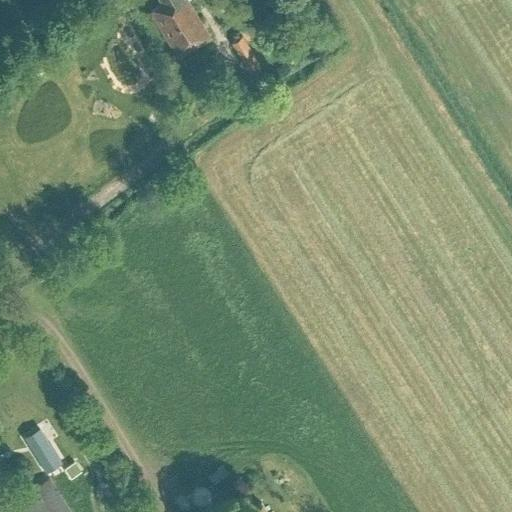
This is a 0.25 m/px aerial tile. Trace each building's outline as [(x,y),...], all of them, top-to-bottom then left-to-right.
[(209,35),(187,0),(160,0),(162,2),(149,10),(177,55),(209,35)] [(258,62),(241,33),(230,40),(247,68),(258,62)] [(36,423),(20,433),(42,468),(58,458),(36,423)] [(79,468),(73,459),(64,465),(70,474),(79,468)] [(71,511),(48,474),(17,494),(28,511),(71,511)] [(267,511),(260,500),(242,511),(267,511)]
